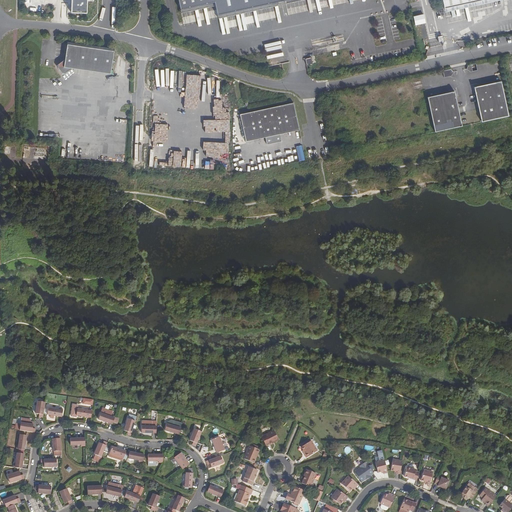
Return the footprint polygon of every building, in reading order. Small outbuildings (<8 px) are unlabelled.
[(73,0),(74,2),(72,2),(71,12),(86,12),(86,0),(73,0)] [(178,0),(180,10),(214,2),(217,15),(277,3),(288,0),(178,0)] [(442,0),(444,9),(484,0),(491,0),(492,0),(493,0),(442,0)] [(423,14),(413,15),(414,24),(424,23),(423,14)] [(57,66),(62,73),(64,74),(72,68),(110,74),(114,49),(67,42),(65,59),(57,64),(57,66)] [(444,78),(451,76),(454,72),(453,72),(452,71),(452,70),(451,69),(443,71),(444,78)] [(479,86),(475,93),(481,122),(508,116),(501,81),(479,86)] [(435,132),(462,126),(455,97),(448,93),(427,97),(435,132)] [(245,142),(299,130),(293,103),(239,114),(245,142)] [(38,401),(36,413),(39,414),(39,417),(43,418),(45,402),(38,401)] [(77,409),(78,405),(73,405),(71,416),(76,417),(76,415),(81,416),(91,418),(92,410),(88,409),(88,411),(77,409)] [(59,410),(48,408),(47,414),(62,417),(63,409),(59,408),(59,410)] [(112,424),(115,417),(111,415),(113,412),(102,408),(98,420),(103,421),(112,424)] [(128,419),(124,431),(128,432),(127,435),(131,436),(135,421),(128,419)] [(33,428),(33,424),(21,423),(20,430),(35,433),(36,428),(33,428)] [(177,427),(167,424),(165,430),(179,434),(181,427),(177,426),(177,427)] [(152,427),(142,426),(141,433),(156,433),(156,425),(152,425),(152,427)] [(194,429),(190,440),(193,442),(192,445),(196,446),(202,432),(194,429)] [(273,430),(261,437),(266,446),(269,444),(269,445),(279,440),(273,430)] [(17,445),(16,449),(24,450),(26,441),(27,436),(20,435),(19,445),(17,445)] [(56,439),(52,439),(54,451),(61,451),(60,435),(56,436),(56,439)] [(219,436),(212,439),(213,444),(217,453),(225,450),(219,436)] [(81,446),(85,446),(85,438),(75,438),(70,439),(70,445),(81,445),(81,446)] [(101,457),(107,443),(104,441),(102,444),(99,443),(94,454),(95,455),(93,459),(100,462),(101,457)] [(304,454),(306,458),(317,451),(311,441),(301,447),(304,452),(305,454),(304,454)] [(244,459),(254,463),(259,450),(249,446),(244,459)] [(123,461),(126,451),(117,448),(112,447),(110,453),(109,456),(123,461)] [(139,462),(143,463),(144,455),(135,453),(130,452),(128,458),(139,460),(139,462)] [(14,463),(14,467),(22,468),(23,459),(24,454),(17,453),(16,463),(14,463)] [(181,453),(174,457),(177,461),(183,469),(189,464),(181,453)] [(159,463),(163,463),(163,455),(153,455),(148,455),(148,461),(159,461),(159,463)] [(210,464),(211,467),(223,463),(220,456),(206,461),(207,465),(210,464)] [(384,474),(387,473),(384,460),(374,463),(376,473),(381,472),(383,472),(383,473),(384,474)] [(396,474),(400,474),(402,461),(391,460),(389,470),(395,471),(396,471),(396,473),(396,474)] [(361,469),(355,473),(362,483),(368,478),(368,477),(370,475),(371,476),(374,474),(366,463),(360,467),(361,469)] [(242,482),(251,485),(257,470),(248,467),(242,482)] [(404,477),(417,480),(419,472),(415,471),(416,470),(406,467),(404,477)] [(302,483),(310,487),(316,474),(306,470),(305,474),(305,476),(302,483)] [(427,485),(431,486),(434,473),(424,470),(421,481),(426,482),(428,482),(427,484),(427,485)] [(20,475),(19,472),(7,475),(10,483),(25,478),(23,475),(20,475)] [(184,483),(183,487),(191,488),(192,478),(192,473),(186,473),(185,483),(184,483)] [(347,475),(340,483),(348,490),(352,485),(354,487),(357,484),(347,475)] [(438,486),(446,489),(449,481),(438,476),(435,483),(438,485),(438,486)] [(478,490),(468,484),(466,486),(460,495),(467,499),(468,497),(471,499),(478,490)] [(38,489),(38,493),(50,494),(51,486),(40,485),(36,485),(35,489),(38,489)] [(253,490),(241,485),(239,490),(235,501),(246,506),(248,501),(247,501),(248,499),(250,494),(251,495),(253,490)] [(87,487),(87,495),(92,494),(102,494),(102,486),(87,487)] [(219,490),(210,486),(207,492),(212,494),(221,497),(224,490),(220,488),(219,490)] [(118,489),(107,487),(106,493),(120,497),(122,489),(118,488),(118,489)] [(286,499),(299,505),(305,491),(295,487),(293,492),(291,496),(289,494),(288,494),(286,499)] [(496,496),(486,488),(480,496),(483,499),(482,501),(486,504),(485,505),(488,507),(496,496)] [(59,492),(64,503),(68,502),(69,504),(73,503),(67,489),(59,492)] [(337,489),(331,498),(340,504),(344,499),(345,501),(348,497),(337,489)] [(137,495),(127,491),(124,497),(138,503),(141,495),(137,494),(137,495)] [(153,494),(148,505),(152,507),(151,509),(154,511),(160,497),(153,494)] [(380,504),(390,508),(395,496),(391,494),(390,496),(388,495),(384,494),(380,504)] [(177,499),(172,509),(178,511),(184,498),(177,495),(175,499),(177,499)] [(16,499),(15,496),(3,500),(6,508),(8,507),(14,504),(20,502),(19,498),(16,499)] [(414,510),(416,504),(404,499),(400,508),(409,511),(410,510),(413,511),(414,510)] [(511,504),(505,499),(499,506),(502,508),(501,510),(502,511),(508,511),(511,507),(511,504)] [(293,511),(295,508),(284,503),(281,510),(282,511),(281,511),(293,511)]
